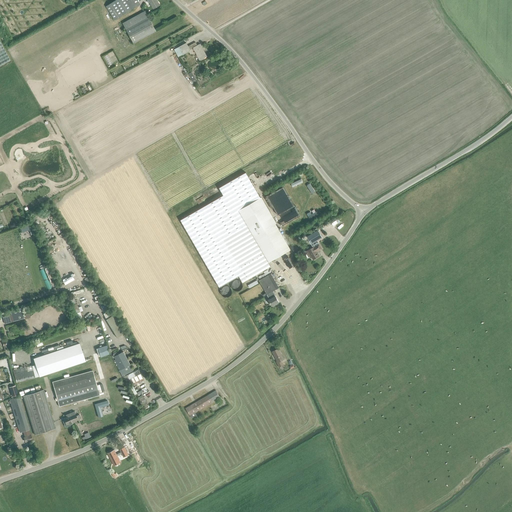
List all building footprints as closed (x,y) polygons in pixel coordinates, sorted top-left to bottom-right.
[(114,20),(123,15),(140,4),(139,2),(140,0),(116,0),(106,6),(114,20)] [(156,0),(148,0),(154,9),(160,5),(156,0)] [(123,23),(134,44),(156,31),(145,11),(123,23)] [(0,65),(10,60),(0,42),(0,65)] [(186,43),(179,47),(184,55),(190,51),(190,49),(193,48),(200,61),(207,57),(207,56),(206,57),(203,50),(200,44),(197,45),(196,42),(188,46),(186,43)] [(223,194),(180,219),(181,220),(219,287),(230,281),(239,276),(243,282),(270,266),(268,262),(238,210),(260,197),(255,189),(252,184),(246,173),(245,171),(219,187),(219,188),(223,194)] [(260,197),(238,210),(268,262),(290,250),(260,197)] [(313,248),(306,252),(310,258),(311,257),(313,260),(319,256),(317,252),(322,249),(318,242),(314,245),(313,243),(322,237),(318,231),(307,237),(313,248)] [(265,292),(267,295),(273,291),(279,288),(275,280),(271,274),(259,281),(263,287),(265,292)] [(94,283),(91,277),(85,280),(88,285),(94,283)] [(277,299),(275,296),(274,294),(273,291),(267,295),(269,299),(268,300),(272,306),(279,302),(277,299)] [(63,298),(65,302),(74,299),(72,294),(72,292),(67,293),(68,296),(63,298)] [(106,302),(99,305),(103,311),(109,308),(106,302)] [(83,320),(80,312),(78,307),(76,303),(70,305),(77,322),(83,320)] [(17,320),(16,315),(15,313),(7,316),(8,323),(17,320)] [(115,318),(110,321),(108,322),(117,340),(125,336),(115,318)] [(79,343),(33,358),(35,365),(13,371),(16,383),(39,376),(85,361),(79,343)] [(276,363),(278,367),(283,365),(281,361),(284,359),(278,349),(272,352),(277,363),(276,363)] [(113,355),(112,356),(113,358),(114,358),(116,361),(121,370),(124,375),(133,370),(127,359),(123,352),(119,354),(118,354),(117,352),(113,354),(113,355)] [(92,370),(52,381),(56,394),(59,407),(99,395),(96,383),(92,370)] [(18,395),(16,387),(15,385),(9,387),(12,397),(16,396),(18,395)] [(44,389),(23,396),(35,435),(55,428),(44,389)] [(197,401),(185,409),(189,415),(187,417),(192,425),(195,424),(192,418),(197,415),(195,412),(220,398),(216,391),(197,401)] [(19,397),(10,400),(20,432),(23,432),(30,430),(20,397),(19,397)] [(64,420),(63,421),(65,426),(72,423),(71,423),(73,422),(73,421),(78,419),(74,411),(65,415),(66,417),(63,418),(64,420)] [(114,450),(107,453),(108,455),(111,459),(113,464),(119,460),(117,456),(122,454),(124,457),(128,455),(124,447),(122,448),(119,449),(121,452),(116,454),(114,450)]
